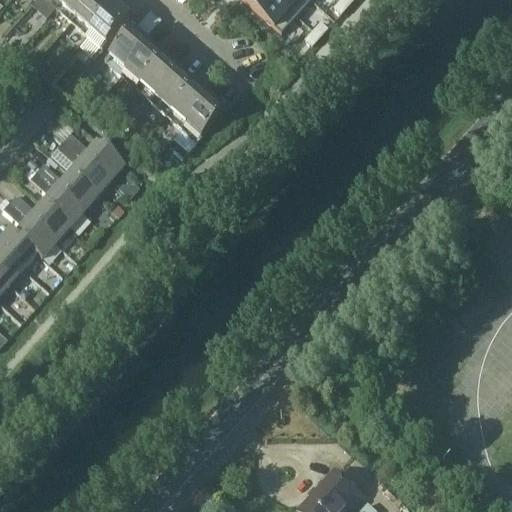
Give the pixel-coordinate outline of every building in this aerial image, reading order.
[(44,0),(58,12),(68,0),(44,0)] [(68,0),(58,12),(73,26),(95,0),(68,0)] [(112,0),(95,0),(73,26),(88,39),(118,5),(112,0)] [(272,0),(243,0),(241,2),(281,38),(297,21),(272,0)] [(305,0),(272,0),(297,21),(311,5),(305,0)] [(355,0),(344,0),(342,4),(349,10),(357,1),(355,0)] [(342,4),(334,12),(341,19),(349,10),(342,4)] [(118,5),(88,39),(103,52),(133,18),(118,5)] [(321,27),(313,36),(320,42),(328,33),(321,27)] [(108,65),(102,71),(117,84),(122,78),(123,79),(153,46),(138,32),(108,65)] [(313,36),(305,44),(312,51),(320,42),(313,36)] [(153,46),(123,79),(138,93),(168,59),(153,46)] [(168,59),(138,93),(153,106),(183,72),(175,65),(168,59)] [(11,66),(19,73),(24,68),(16,61),(11,66)] [(183,72),(153,106),(169,120),(199,86),(183,72)] [(199,86),(169,120),(184,133),(214,99),(199,86)] [(42,93),(51,101),(56,95),(47,87),(42,93)] [(88,104),(93,109),(100,100),(95,96),(88,104)] [(214,99),(184,133),(199,147),(229,113),(214,99)] [(48,132),(64,146),(70,139),(73,136),(57,122),(48,132)] [(124,171),(96,146),(88,155),(70,139),(64,146),(110,187),(124,171)] [(163,158),(148,145),(141,153),(156,166),(163,158)] [(110,187),(64,146),(57,154),(75,170),(68,177),(96,202),(110,187)] [(96,202),(68,177),(61,185),(43,169),(36,177),(83,218),(96,202)] [(83,218),(36,177),(30,184),(48,200),(41,208),(69,233),(83,218)] [(120,200),(132,210),(142,199),(137,195),(124,196),(120,200)] [(69,233),(41,208),(34,216),(16,200),(9,207),(55,248),(69,233)] [(55,248),(9,207),(2,215),(20,231),(14,239),(42,264),(55,248)] [(42,264),(14,239),(12,240),(6,234),(0,241),(0,240),(0,253),(22,274),(35,260),(40,265),(42,264)] [(22,274),(0,253),(0,281),(9,289),(22,274)] [(41,286),(52,293),(62,278),(50,271),(41,286)] [(0,298),(9,289),(0,281),(0,298)] [(353,511),(363,501),(335,476),(302,511),(345,511),(349,508),(353,511)]
